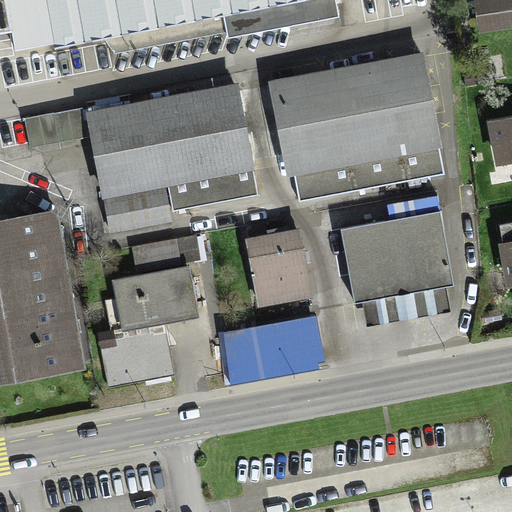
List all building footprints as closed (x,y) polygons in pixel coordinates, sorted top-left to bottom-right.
[(0,0),(0,36),(8,35),(12,58),(304,0),(0,0)] [(511,0),(485,0),(469,3),(474,29),(511,23),(511,0)] [(414,60),(268,87),(285,177),(431,150),(414,60)] [(232,88),(26,128),(36,177),(89,167),(103,237),(169,225),(162,189),(249,172),(232,88)] [(511,122),(480,129),(488,169),(511,164),(511,122)] [(53,214),(0,224),(0,385),(83,370),(53,214)] [(434,216),(338,234),(351,302),(447,284),(434,216)] [(295,232),(242,242),(256,313),(309,303),(295,232)] [(135,280),(109,285),(119,334),(191,319),(176,242),(129,251),(135,280)] [(511,244),(498,247),(504,286),(511,284),(511,244)]
